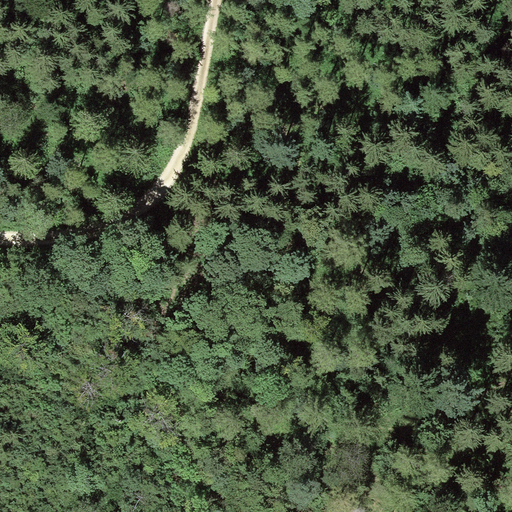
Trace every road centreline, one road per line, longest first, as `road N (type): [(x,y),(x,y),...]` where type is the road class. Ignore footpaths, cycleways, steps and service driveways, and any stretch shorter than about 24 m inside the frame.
road 1 (track): [(166,185),(159,329),(178,428),(214,511)]
road 2 (track): [(217,0),(186,140),(166,185)]
road 3 (track): [(0,234),(99,230),(166,185)]
